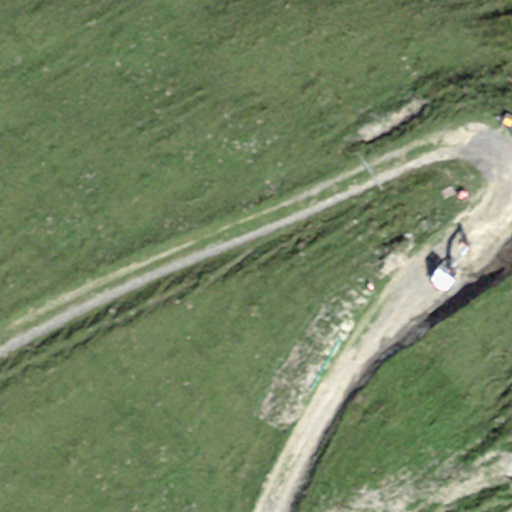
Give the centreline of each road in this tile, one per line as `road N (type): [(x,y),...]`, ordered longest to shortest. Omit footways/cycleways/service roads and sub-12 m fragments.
road 1 (track): [(511,170),(489,147),(458,140),(408,152),(0,351)]
road 2 (track): [(264,511),(309,423),(401,292),(438,253),(500,211),(511,189)]
